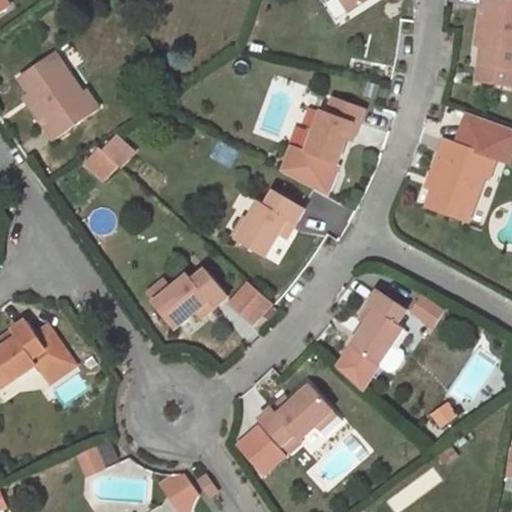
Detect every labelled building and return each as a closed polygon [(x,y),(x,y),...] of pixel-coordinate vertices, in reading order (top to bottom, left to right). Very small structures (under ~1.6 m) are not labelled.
[(8,0),(0,0),(0,10),(11,3),(8,0)] [(350,0),(342,0),(351,13),(356,9),(350,0)] [(350,0),(356,9),(370,0),(350,0)] [(511,0),(483,0),(482,12),(489,14),(484,42),(482,61),(479,79),(511,83),(511,0)] [(482,12),(478,41),(484,42),(489,14),(482,12)] [(58,52),(23,77),(34,93),(50,116),(45,120),(58,139),(103,109),(89,89),(86,92),(58,52)] [(34,93),(29,97),(45,120),(50,116),(34,93)] [(369,106),(337,94),(332,109),(327,108),(319,128),(311,150),(341,161),(351,137),(357,120),(363,122),(369,106)] [(505,128),(482,119),(476,136),(500,145),(505,128)] [(351,137),(357,139),(363,122),(357,120),(351,137)] [(319,128),(313,126),(305,148),(311,150),(319,128)] [(119,135),(106,150),(122,164),(125,166),(137,152),(119,135)] [(498,153),(446,135),(439,157),(445,160),(436,187),(429,205),(470,219),(486,174),(490,175),(498,153)] [(106,150),(102,146),(89,162),(108,179),(122,164),(106,150)] [(439,157),(429,184),(436,187),(445,160),(439,157)] [(308,205),(279,188),(270,203),(264,198),(253,217),(240,237),(268,254),(282,231),(291,216),(299,221),(308,205)] [(247,214),(235,234),(240,237),(253,217),(247,214)] [(282,231),(290,236),(299,221),(291,216),(282,231)] [(231,294),(209,268),(197,279),(192,273),(175,287),(158,303),(178,328),(199,310),(212,299),(218,306),(231,294)] [(255,280),(238,299),(260,319),(277,301),(255,280)] [(171,282),(153,298),(158,303),(175,287),(171,282)] [(412,306),(384,286),(374,301),(381,306),(371,321),(356,343),(393,368),(400,366),(409,353),(407,346),(398,340),(408,323),(402,319),(412,306)] [(450,307),(429,293),(417,309),(438,324),(450,307)] [(199,310),(205,317),(218,306),(212,299),(199,310)] [(374,301),(364,316),(371,321),(381,306),(374,301)] [(0,347),(0,386),(1,388),(2,387),(20,376),(36,365),(48,385),(77,367),(52,326),(40,334),(30,319),(18,327),(23,334),(7,344),(0,347)] [(7,344),(23,334),(18,327),(2,337),(7,344)] [(23,381),(20,376),(2,387),(6,393),(23,381)] [(339,406),(317,382),(297,400),(284,411),(278,405),(265,417),(288,442),(300,431),(305,436),(321,422),(339,406)] [(297,400),(291,393),(278,405),(284,411),(297,400)] [(437,410),(446,424),(461,412),(452,400),(437,410)] [(321,422),(325,427),(343,411),(339,406),(321,422)] [(94,451),(83,455),(90,474),(102,469),(94,451)] [(183,470),(162,485),(180,511),(185,511),(204,499),(183,470)] [(1,491),(0,491),(0,511),(8,509),(1,491)]
